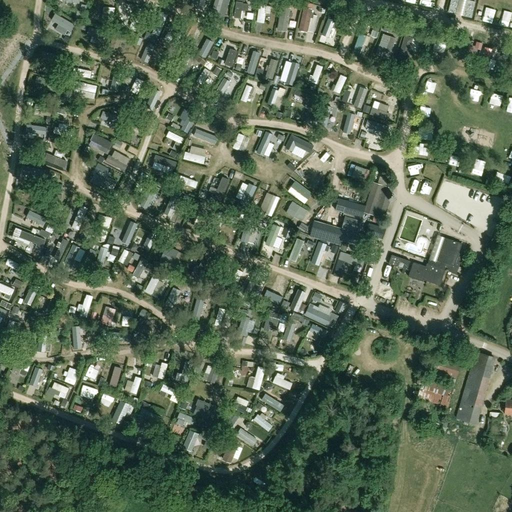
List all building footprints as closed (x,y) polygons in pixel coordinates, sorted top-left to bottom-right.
[(249,19),(251,0),(248,0),(243,0),(241,18),(249,19)] [(455,13),(457,0),(450,0),(448,12),(455,13)] [(471,17),(475,2),(467,0),(464,15),(471,17)] [(267,2),(264,19),(273,21),(276,3),(267,2)] [(315,29),(320,7),(311,5),(306,27),(315,29)] [(66,14),(64,19),(78,26),(81,21),(66,14)] [(341,36),(346,19),(335,16),(330,33),(341,36)] [(94,29),(102,32),(104,26),(96,23),(94,29)] [(368,51),(374,34),(367,31),(360,49),(368,51)] [(390,32),(386,43),(396,46),(400,35),(390,32)] [(418,50),(423,38),(415,35),(410,47),(418,50)] [(214,54),(221,40),(214,36),(208,51),(214,54)] [(234,57),(240,59),(246,45),(239,43),(234,57)] [(262,70),(267,54),(259,52),(254,68),(262,70)] [(182,67),(187,72),(199,57),(194,53),(182,67)] [(280,78),(286,58),(277,56),(271,75),(280,78)] [(324,81),(330,64),(324,62),(318,79),(324,81)] [(297,64),(295,79),(301,80),(304,65),(297,64)] [(204,79),(209,82),(217,69),(212,66),(204,79)] [(347,91),(354,75),(347,72),(341,88),(347,91)] [(230,75),(223,91),(229,94),(236,78),(230,75)] [(445,89),(448,79),(434,75),(431,85),(445,89)] [(86,80),(85,88),(104,90),(105,82),(86,80)] [(254,100),(260,84),(254,82),(248,98),(254,100)] [(275,102),(281,103),(286,88),(280,86),(275,102)] [(300,86),(300,97),(308,97),(308,86),(300,86)] [(369,106),(375,89),(368,87),(362,103),(369,106)] [(484,87),(480,94),(486,97),(490,89),(484,87)] [(498,90),(496,101),(505,103),(508,92),(498,90)] [(432,104),(441,102),(440,95),(431,96),(432,104)] [(393,110),(395,101),(380,99),(378,112),(385,113),(386,109),(393,110)] [(328,120),(335,122),(340,107),(333,105),(328,120)] [(115,124),(117,120),(121,121),(124,113),(114,109),(109,121),(115,124)] [(351,127),(358,128),(360,112),(354,111),(351,127)] [(193,114),(187,126),(195,130),(201,118),(193,114)] [(219,141),(222,134),(202,127),(200,133),(219,141)] [(175,129),(173,135),(190,141),(192,136),(175,129)] [(117,145),(120,140),(102,131),(99,137),(117,145)] [(292,151),(295,145),(310,152),(313,146),(291,135),(285,147),(292,151)] [(132,168),(138,157),(121,148),(115,158),(132,168)] [(192,151),(191,158),(212,160),(212,153),(192,151)] [(56,159),(70,165),(73,158),(59,152),(56,159)] [(307,172),(319,182),(328,172),(316,162),(307,172)] [(451,192),(454,168),(423,164),(420,177),(432,179),(432,174),(444,176),(442,190),(451,192)] [(188,173),(186,179),(203,184),(204,178),(188,173)] [(295,189),(312,201),(317,194),(299,182),(295,189)] [(382,225),(383,219),(384,219),(393,189),(372,183),(365,206),(363,213),(374,216),(373,222),(382,225)] [(279,192),(274,212),(281,214),(286,194),(279,192)] [(349,194),(348,199),(362,203),(364,198),(349,194)] [(295,205),(303,210),(301,213),(315,222),(321,212),(299,198),(295,205)] [(343,213),(362,218),(363,213),(365,206),(347,201),(343,213)] [(106,234),(113,236),(120,216),(113,214),(106,234)] [(361,221),(347,217),(343,230),(358,233),(361,221)] [(130,240),(136,243),(143,222),(135,219),(131,229),(134,230),(130,240)] [(296,236),(289,233),(292,225),(284,223),(278,243),(292,247),(296,236)] [(308,233),(354,246),(357,235),(311,223),(308,233)] [(386,229),(366,223),(364,230),(367,231),(366,234),(383,239),(386,229)] [(35,247),(42,250),(46,239),(21,230),(18,237),(24,239),(36,244),(35,247)] [(157,231),(150,245),(156,248),(163,235),(157,231)] [(306,254),(311,238),(305,235),(300,252),(306,254)] [(354,246),(352,251),(363,254),(367,238),(357,235),(354,246)] [(422,280),(439,286),(444,271),(456,274),(462,255),(458,253),(461,244),(445,238),(437,261),(429,258),(427,264),(427,263),(425,267),(413,262),(408,277),(422,282),(422,280)] [(321,260),(328,261),(330,243),(324,242),(321,260)] [(178,252),(166,246),(165,247),(160,245),(158,250),(163,253),(159,261),(171,266),(178,252)] [(361,267),(364,259),(341,252),(333,275),(341,277),(345,262),(361,267)] [(409,261),(391,255),(388,263),(406,269),(409,261)] [(23,266),(26,260),(15,256),(13,262),(23,266)] [(146,276),(154,259),(148,256),(141,273),(146,276)] [(159,288),(167,289),(169,276),(161,275),(159,288)] [(5,279),(2,286),(20,293),(22,286),(5,279)] [(290,295),(296,282),(290,279),(284,292),(290,295)] [(185,299),(186,285),(178,285),(177,299),(185,299)] [(31,300),(38,303),(45,290),(38,287),(31,300)] [(200,316),(208,317),(211,296),(203,295),(200,316)] [(0,308),(12,314),(15,308),(0,301),(0,308)] [(228,324),(233,306),(227,305),(222,322),(228,324)] [(323,323),(327,325),(331,317),(309,307),(305,315),(319,321),(318,324),(322,326),(323,323)] [(299,334),(302,321),(297,320),(294,333),(299,334)] [(91,330),(84,330),(83,345),(91,345),(91,330)] [(46,348),(56,349),(58,339),(48,337),(46,348)] [(388,372),(394,358),(375,350),(369,364),(388,372)] [(475,352),(456,418),(476,425),(495,358),(475,352)] [(460,365),(432,357),(428,371),(456,379),(460,365)] [(21,368),(37,371),(38,362),(23,359),(21,368)] [(170,359),(166,375),(172,376),(176,360),(170,359)] [(51,382),(56,367),(43,363),(39,378),(51,382)] [(267,364),(260,384),(268,387),(274,366),(267,364)] [(110,378),(113,369),(104,365),(100,374),(110,378)] [(222,380),(226,369),(214,365),(210,375),(222,380)] [(121,369),(118,383),(127,385),(130,371),(121,369)] [(146,391),(149,374),(143,373),(140,389),(146,391)] [(283,373),(281,381),(299,386),(301,378),(283,373)] [(417,398),(447,407),(453,388),(422,379),(417,398)] [(92,381),(89,392),(101,396),(104,385),(92,381)] [(180,392),(178,396),(186,400),(190,392),(171,382),(168,387),(180,392)] [(110,400),(120,402),(123,393),(112,391),(110,400)] [(272,398),(288,406),(291,400),(275,393),(272,398)] [(132,397),(127,406),(136,411),(141,403),(132,397)] [(197,405),(193,414),(206,419),(204,424),(211,427),(217,413),(218,413),(220,408),(198,399),(196,405),(197,405)] [(244,399),(241,404),(253,410),(255,405),(244,399)] [(262,416),(276,428),(281,423),(266,410),(262,416)] [(488,418),(486,435),(497,436),(499,419),(488,418)] [(262,443),(266,436),(250,425),(245,431),(262,443)] [(202,428),(196,442),(202,444),(208,431),(202,428)] [(304,484),(323,491),(326,483),(308,476),(304,484)]
